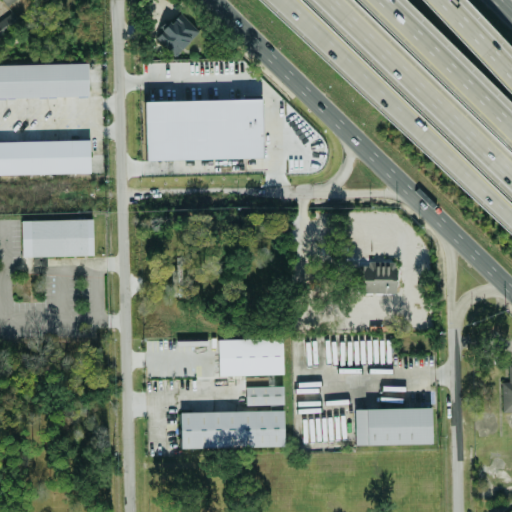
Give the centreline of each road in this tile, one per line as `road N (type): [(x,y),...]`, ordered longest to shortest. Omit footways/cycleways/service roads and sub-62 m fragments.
road 1 (residential): [(119,0),(131,511)]
road 2 (primary): [(217,0),(511,287)]
road 3 (motorway): [(288,0),(511,215)]
road 4 (motorway): [(323,0),(511,184)]
road 5 (residential): [(324,190),(122,197)]
road 6 (residential): [(454,320),(459,511)]
road 7 (motorway): [(511,116),(391,0)]
